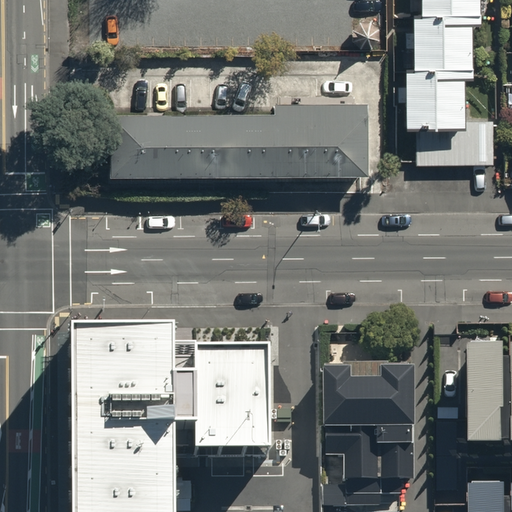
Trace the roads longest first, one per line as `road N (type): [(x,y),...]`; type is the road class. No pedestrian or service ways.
road 1 (tertiary): [(1,262),(511,259)]
road 2 (tertiary): [(1,262),(3,511)]
road 3 (tertiary): [(0,78),(1,262)]
